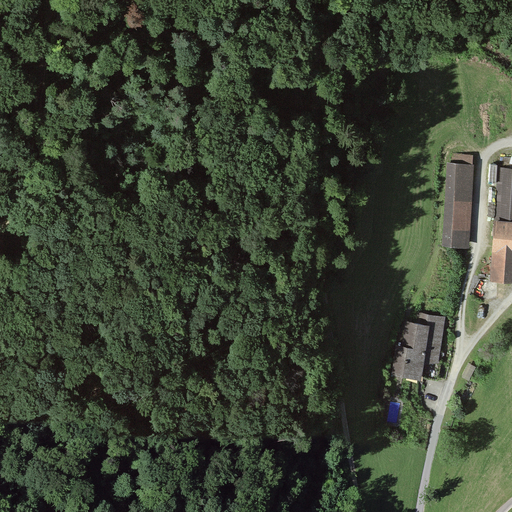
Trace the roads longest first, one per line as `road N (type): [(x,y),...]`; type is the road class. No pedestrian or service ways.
road 1 (track): [(357,511),(323,301),(320,0)]
road 2 (track): [(419,511),(460,348),(485,162),(511,151)]
road 3 (track): [(40,0),(31,91),(0,216)]
